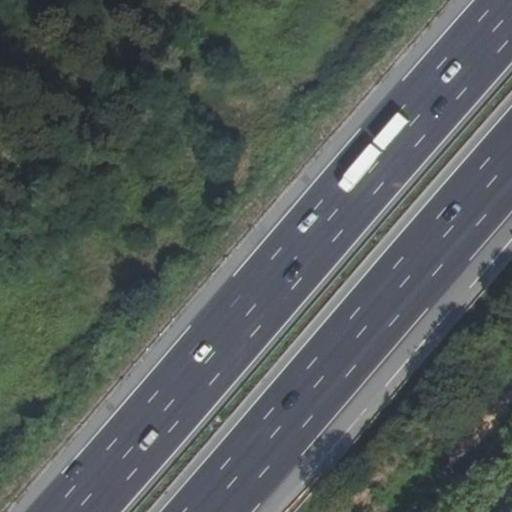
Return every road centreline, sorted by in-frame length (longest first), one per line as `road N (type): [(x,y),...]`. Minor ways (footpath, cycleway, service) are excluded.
road 1 (motorway): [(511,11),(82,511)]
road 2 (motorway): [(219,511),(511,161)]
